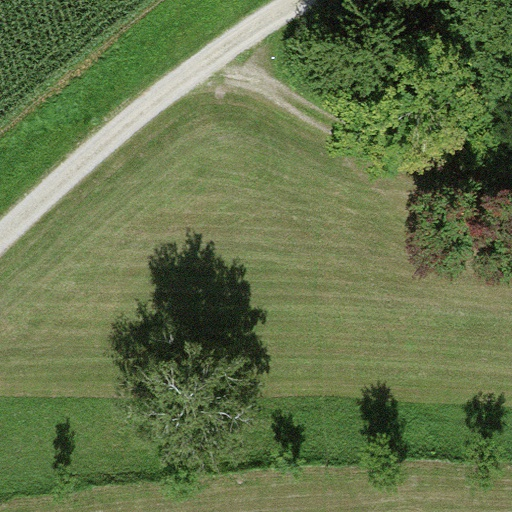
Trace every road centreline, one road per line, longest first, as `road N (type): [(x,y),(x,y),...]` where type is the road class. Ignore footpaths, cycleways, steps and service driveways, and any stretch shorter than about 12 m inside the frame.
road 1 (track): [(345,0),(231,56),(0,252)]
road 2 (track): [(231,56),(324,132),(405,163),(511,178)]
